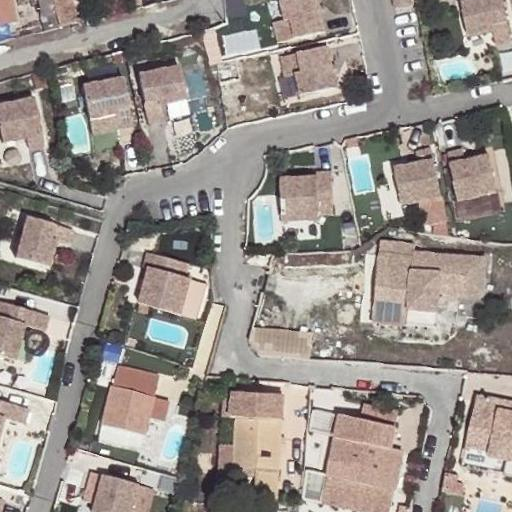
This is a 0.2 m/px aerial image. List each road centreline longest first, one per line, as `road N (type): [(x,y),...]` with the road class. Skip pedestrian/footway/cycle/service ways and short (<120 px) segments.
road 1 (residential): [(423,511),(447,400),(432,384),(255,364),(238,345),(230,261),(236,148)]
road 2 (residential): [(236,148),(207,178),(141,195),(115,214),(39,511)]
road 3 (residential): [(0,57),(186,16),(197,0)]
road 4 (residential): [(392,114),(236,148)]
road 5 (residential): [(511,87),(392,114)]
